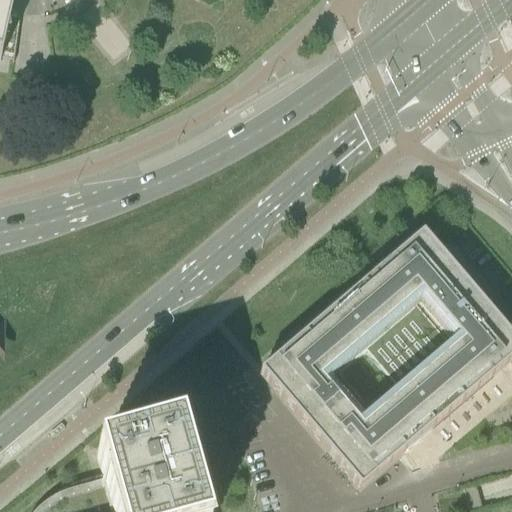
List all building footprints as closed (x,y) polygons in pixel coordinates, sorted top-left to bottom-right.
[(0,59),(11,63),(11,65),(12,65),(19,13),(18,13),(17,16),(10,14),(11,10),(10,10),(0,5),(0,2),(0,1),(0,59)] [(511,362),(511,346),(420,239),(258,378),(358,494),(420,441),(503,370),(511,362)] [(128,449),(95,458),(103,488),(110,511),(198,511),(185,465),(177,435),(128,449)] [(511,511),(511,475),(451,493),(445,473),(305,511),(511,511)] [(110,511),(103,488),(102,488),(71,496),(42,511),(110,511)]
